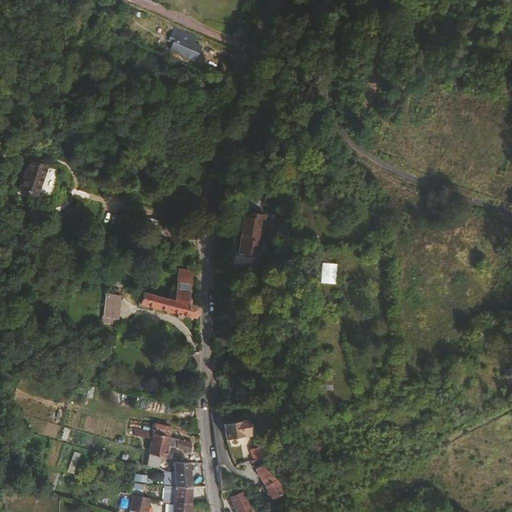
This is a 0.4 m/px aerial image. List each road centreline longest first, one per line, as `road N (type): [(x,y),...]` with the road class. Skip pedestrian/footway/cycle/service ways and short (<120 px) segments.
road 1 (residential): [(214,511),(204,360),(213,190)]
road 2 (unknown): [(338,0),(330,83),(342,127),(404,175),(511,211)]
road 3 (unclassified): [(213,190),(298,27),(321,0)]
road 4 (residential): [(213,190),(232,96),(272,0)]
